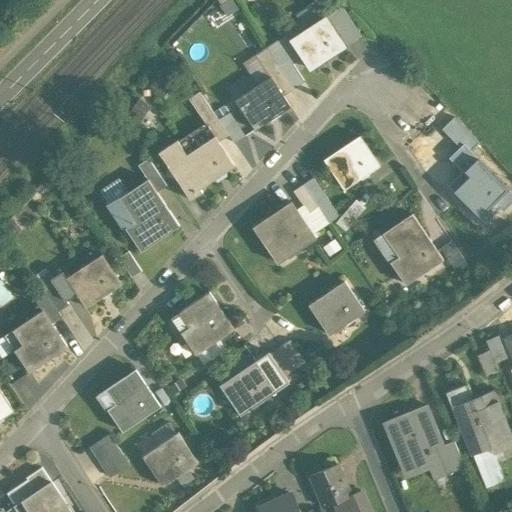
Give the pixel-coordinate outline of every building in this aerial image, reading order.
[(326,17),(291,40),(302,58),(310,70),(345,47),(326,17)] [(289,59),(292,64),(302,58),(291,40),(287,35),(267,48),(278,66),(289,59)] [(267,48),(255,56),(267,74),(278,66),(267,48)] [(289,59),(278,66),(293,88),(304,81),(292,64),(289,59)] [(293,88),(278,66),(267,74),(270,78),(282,95),(293,88)] [(270,78),(235,101),(254,131),(290,107),(282,95),(270,78)] [(216,117),(199,92),(188,99),(205,124),(216,117)] [(228,135),(216,117),(205,124),(214,137),(218,142),(228,135)] [(471,152),(479,144),(454,118),(442,129),(460,148),(464,145),(471,152)] [(360,136),(324,160),(344,189),(379,166),(360,136)] [(186,155),(179,160),(192,179),(199,190),(234,166),(218,142),(214,137),(186,155)] [(186,155),(177,141),(158,153),(169,169),(168,175),(174,176),(181,186),(192,179),(179,160),(186,155)] [(511,194),(471,152),(464,145),(460,148),(450,158),(466,175),(451,189),(482,221),(497,207),(503,213),(511,203),(511,194)] [(166,186),(148,159),(137,166),(147,180),(148,180),(156,192),(166,186)] [(108,199),(123,188),(116,178),(101,189),(108,199)] [(192,179),(181,186),(190,200),(202,193),(199,190),(192,179)] [(325,197),(313,179),(303,185),(315,204),(316,203),(325,197)] [(147,180),(117,200),(133,223),(125,229),(141,252),(179,226),(156,192),(148,180),(147,180)] [(315,204),(303,185),(293,192),(307,214),(318,207),(316,203),(315,204)] [(339,217),(325,197),(316,203),(318,207),(329,223),(339,217)] [(133,223),(117,200),(109,205),(125,229),(133,223)] [(314,239),(290,203),(261,222),(271,237),(262,242),(277,264),(314,239)] [(412,214),(383,234),(398,257),(390,263),(406,286),(443,261),(412,214)] [(452,243),(441,250),(455,272),(466,264),(452,243)] [(141,271),(128,251),(118,258),(131,278),(141,271)] [(101,256),(67,279),(75,291),(77,294),(86,308),(121,285),(101,256)] [(67,279),(63,272),(51,280),(54,283),(66,301),(77,294),(75,291),(67,279)] [(66,301),(54,283),(43,290),(58,312),(68,305),(66,301)] [(344,283),(309,306),(329,335),(364,312),(344,283)] [(58,312),(43,290),(32,297),(42,311),(51,323),(61,317),(58,312)] [(209,294),(180,313),(190,327),(181,333),(196,355),(218,340),(233,330),(209,294)] [(42,311),(13,330),(23,345),(14,350),(29,373),(67,348),(51,323),(42,311)] [(503,338),(501,334),(487,340),(490,348),(495,361),(511,353),(511,351),(506,337),(503,338)] [(218,340),(196,355),(203,366),(225,351),(218,340)] [(289,341),(279,348),(294,370),(304,363),(289,341)] [(294,370),(279,348),(269,355),(284,377),(294,370)] [(490,348),(477,354),(486,374),(498,369),(495,361),(490,348)] [(255,363),(220,386),(240,416),(275,392),(255,363)] [(136,370),(106,390),(116,404),(108,410),(123,431),(160,406),(136,370)] [(473,398),(467,384),(448,392),(472,453),(491,445),(494,453),(511,445),(511,433),(494,390),(473,398)] [(0,391),(0,419),(13,411),(0,391)] [(426,404),(388,420),(404,460),(410,457),(416,473),(443,462),(447,472),(465,465),(455,441),(443,445),(426,404)] [(178,434),(143,457),(163,486),(197,463),(178,434)] [(109,435),(90,447),(97,457),(115,445),(109,435)] [(115,445),(97,457),(103,467),(122,455),(115,445)] [(122,455),(103,467),(110,477),(129,465),(122,455)] [(338,463),(311,475),(311,476),(312,476),(325,506),(324,506),(324,507),(335,503),(351,496),(351,495),(350,495),(338,465),(338,464),(338,463)] [(71,511),(42,467),(26,477),(28,479),(7,493),(15,505),(14,506),(17,511),(71,511)] [(361,490),(351,495),(351,496),(357,511),(364,511),(370,510),(361,490)] [(299,511),(292,494),(259,508),(260,511),(299,511)] [(357,511),(351,496),(335,503),(338,511),(357,511)]
